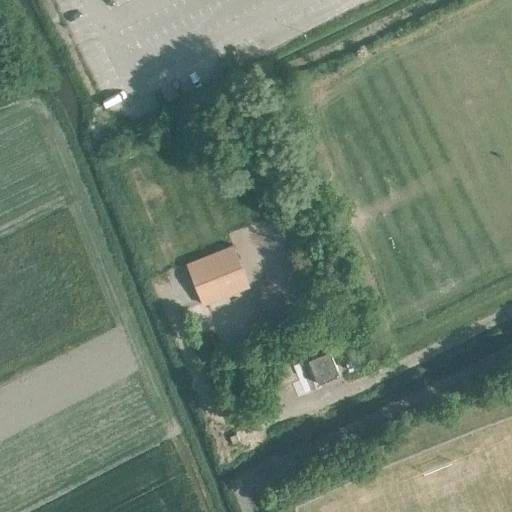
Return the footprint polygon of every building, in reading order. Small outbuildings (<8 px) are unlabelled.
[(511,66),(499,73),(506,87),(511,84),(511,66)] [(466,71),(433,88),(440,103),(473,86),(466,71)] [(457,114),(447,119),(453,130),(484,114),(478,103),(467,109),(466,107),(456,112),(457,114)] [(472,143),(462,148),(468,159),(498,143),(492,132),(481,138),(481,136),(471,141),(472,143)] [(486,171),(477,176),(483,187),(511,171),(511,169),(507,160),(496,166),(495,164),(486,169),(486,171)] [(501,200),(491,205),(497,216),(511,208),(511,194),(510,195),(510,193),(500,198),(501,200)] [(232,243),(185,261),(203,303),(248,285),(232,243)] [(318,384),(338,376),(329,351),(308,359),(318,384)] [(231,450),(240,446),(235,434),(226,437),(231,450)]
